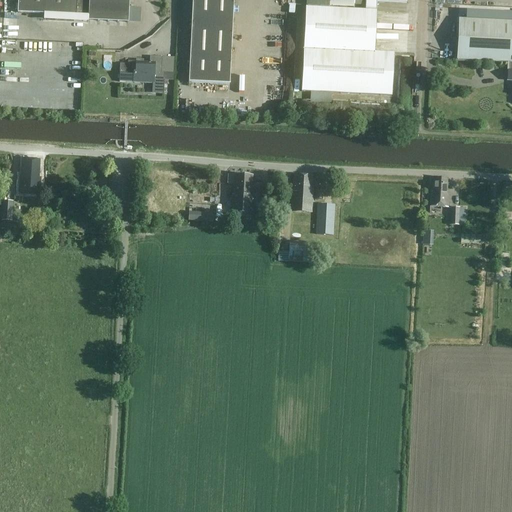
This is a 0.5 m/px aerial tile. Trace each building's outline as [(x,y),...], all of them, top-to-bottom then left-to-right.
[(18,0),(18,13),(88,17),(88,21),(136,23),(137,8),(129,8),(129,0),(18,0)] [(192,0),(188,83),(229,85),(233,0),(192,0)] [(326,15),(326,13),(354,15),(354,5),(362,5),(363,1),(407,4),(406,0),(306,0),(306,14),(326,15)] [(511,22),(459,19),(457,60),(511,63),(510,71),(508,71),(507,81),(511,81),(511,22)] [(375,28),(305,24),(301,97),(291,96),(290,117),(311,118),(311,108),(391,112),(393,70),(373,69),(375,28)] [(128,60),(128,65),(120,64),(119,82),(154,84),(154,73),(164,74),(164,80),(171,80),(173,58),(150,57),(150,63),(143,62),(143,60),(128,60)] [(40,179),(38,179),(39,161),(23,160),(22,178),(20,178),(20,194),(39,195),(40,179)] [(231,217),(252,218),(253,200),(252,200),(252,196),(251,196),(252,176),(235,175),(234,195),(232,195),(231,217)] [(310,212),(313,176),(292,175),(291,187),(292,188),(291,211),(310,212)] [(447,191),(447,179),(433,179),(432,195),(430,195),(429,207),(448,208),(449,191),(447,191)] [(323,200),(323,191),(315,190),(315,200),(323,200)] [(8,222),(11,222),(12,202),(2,201),(1,230),(7,230),(8,222)] [(267,208),(258,208),(257,222),(267,223),(267,208)] [(450,208),(449,225),(449,232),(463,232),(463,221),(465,221),(465,208),(450,208)] [(201,214),(201,215),(189,215),(188,221),(213,223),(213,214),(201,214)] [(431,248),(432,232),(423,231),(422,248),(431,248)] [(484,245),(484,236),(460,235),(459,244),(484,245)] [(289,242),(289,262),(307,263),(308,242),(289,242)]
